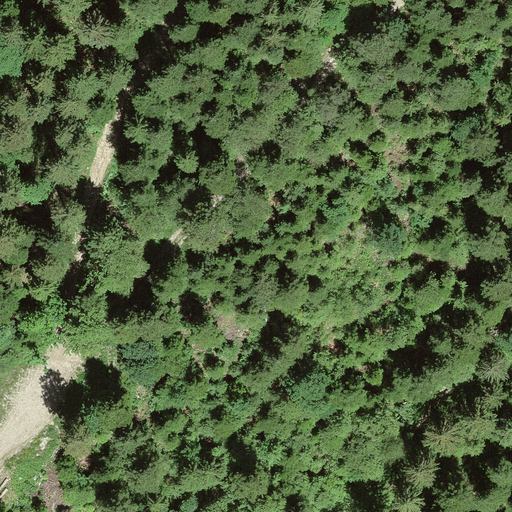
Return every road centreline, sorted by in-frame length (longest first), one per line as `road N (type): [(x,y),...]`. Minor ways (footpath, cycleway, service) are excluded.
road 1 (track): [(0,480),(173,231),(391,0)]
road 2 (track): [(2,477),(37,362),(100,251),(140,0)]
